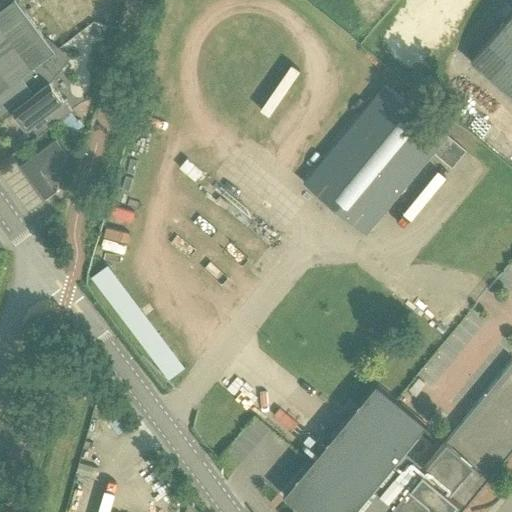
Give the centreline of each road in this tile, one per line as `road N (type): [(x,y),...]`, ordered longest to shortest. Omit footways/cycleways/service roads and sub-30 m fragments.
road 1 (residential): [(225,511),(31,251)]
road 2 (residential): [(31,251),(0,368)]
